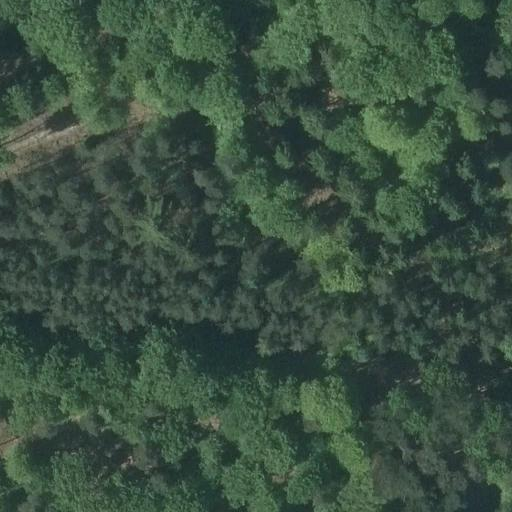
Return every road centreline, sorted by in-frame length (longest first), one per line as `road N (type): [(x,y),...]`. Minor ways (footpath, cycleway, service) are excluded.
road 1 (track): [(0,157),(354,0)]
road 2 (track): [(0,65),(144,0)]
